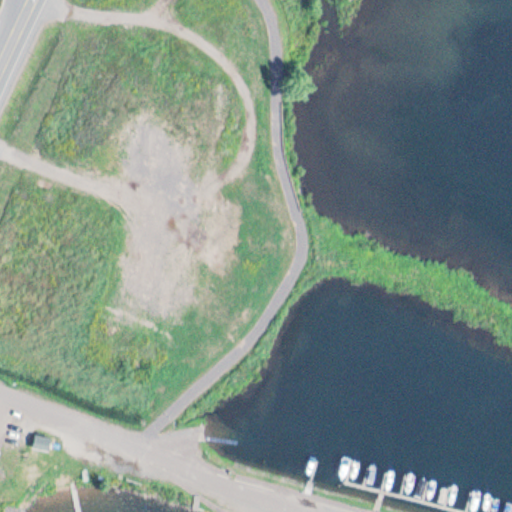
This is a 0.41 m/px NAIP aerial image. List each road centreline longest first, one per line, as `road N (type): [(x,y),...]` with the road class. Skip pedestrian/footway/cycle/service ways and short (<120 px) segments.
road 1 (track): [(46,0),(143,17),(198,42),(234,74),(253,108),(252,155),(238,191),(206,209),(167,209),(0,146)]
road 2 (residential): [(308,511),(0,397)]
